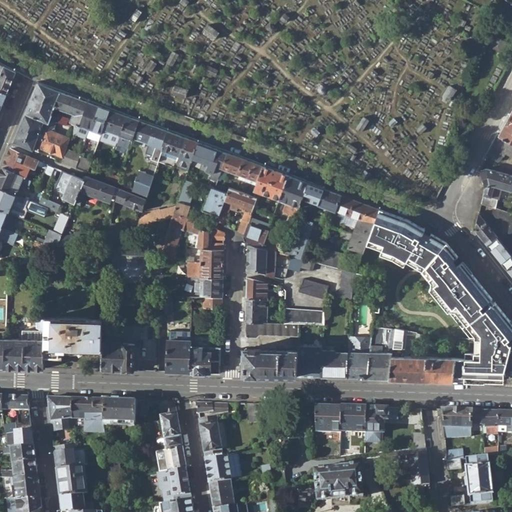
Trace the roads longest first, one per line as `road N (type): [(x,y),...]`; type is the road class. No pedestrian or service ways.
road 1 (residential): [(444,223),(29,67)]
road 2 (tertiary): [(231,386),(433,392)]
road 3 (residential): [(0,141),(145,197)]
road 4 (residential): [(511,90),(444,223)]
road 5 (tertiary): [(39,381),(185,385)]
road 6 (residential): [(231,386),(236,246)]
road 7 (residential): [(54,511),(39,381)]
road 8 (residential): [(205,511),(185,385)]
road 9 (residential): [(433,392),(444,511)]
